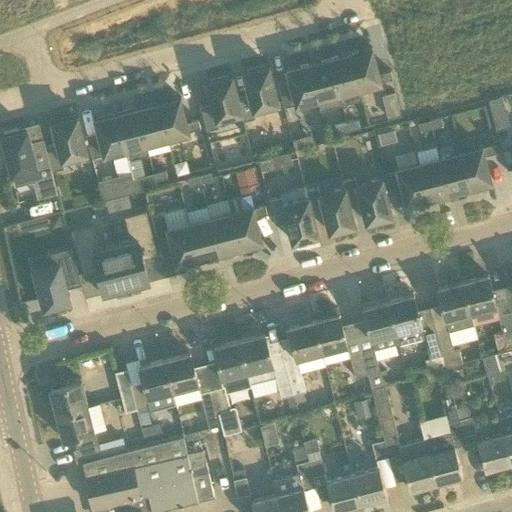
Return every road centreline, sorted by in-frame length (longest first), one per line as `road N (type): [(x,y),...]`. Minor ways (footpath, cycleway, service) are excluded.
road 1 (residential): [(488,511),(511,505),(511,223),(0,356)]
road 2 (residential): [(345,0),(350,16),(44,89),(29,31)]
